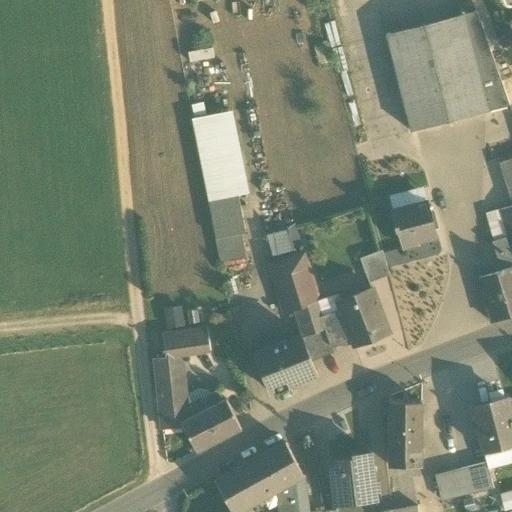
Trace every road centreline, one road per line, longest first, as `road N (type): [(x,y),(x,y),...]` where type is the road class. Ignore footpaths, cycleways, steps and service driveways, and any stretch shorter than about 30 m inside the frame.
road 1 (track): [(104,0),(159,489)]
road 2 (secondary): [(117,511),(308,411),(511,329)]
road 3 (track): [(137,317),(0,326)]
